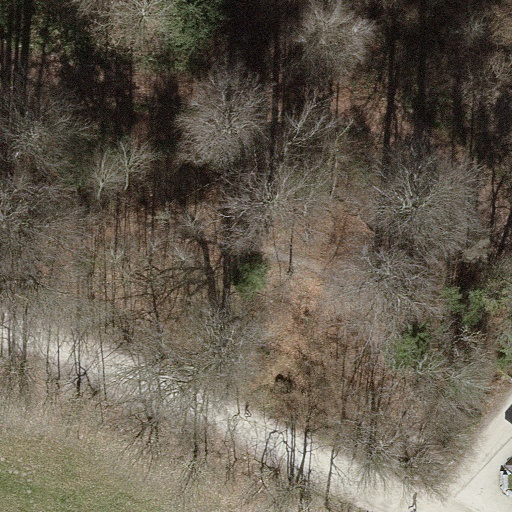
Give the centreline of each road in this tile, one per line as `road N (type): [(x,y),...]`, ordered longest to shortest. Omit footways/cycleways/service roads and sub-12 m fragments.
road 1 (track): [(511,209),(446,145),(359,110),(0,51)]
road 2 (track): [(0,327),(179,397),(416,511)]
